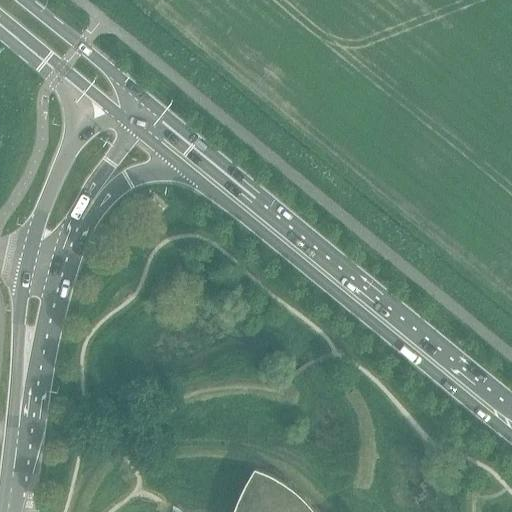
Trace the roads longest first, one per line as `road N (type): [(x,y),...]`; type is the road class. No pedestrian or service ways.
road 1 (primary): [(511,425),(198,169)]
road 2 (tertiary): [(27,260),(16,435)]
road 3 (tertiary): [(16,435),(61,268)]
road 4 (primary): [(132,110),(77,44),(22,0)]
road 5 (tertiary): [(80,218),(128,178),(167,166),(198,169)]
road 6 (tertiary): [(72,135),(27,260)]
road 7 (tertiary): [(80,218),(131,132),(132,110)]
